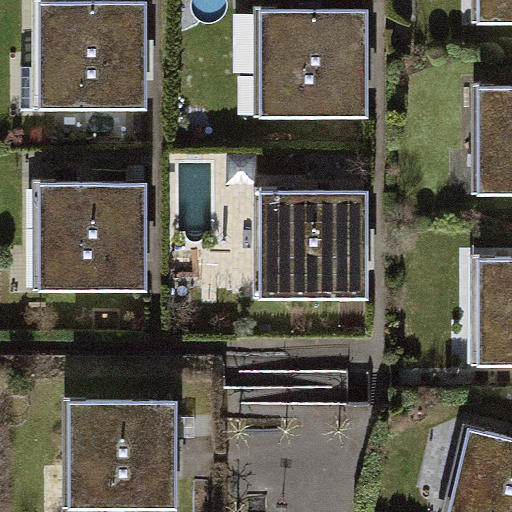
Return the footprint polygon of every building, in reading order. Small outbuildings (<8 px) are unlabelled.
[(143,0),(42,1),(42,63),(23,63),(23,106),(57,106),(57,101),(144,101),(143,0)] [(511,0),(481,0),(481,15),(511,15),(511,0)] [(364,8),(264,8),(264,108),(365,108),(364,8)] [(511,85),(482,86),(482,186),(511,186),(511,85)] [(143,181),(43,181),(43,282),(143,282),(143,181)] [(365,189),(264,189),(264,290),(365,290),(365,189)] [(511,256),(481,256),(481,357),(511,356),(511,256)] [(179,397),(80,396),(79,499),(125,499),(179,500),(179,477),(179,414),(179,397)] [(511,511),(511,435),(472,426),(451,511),(511,511)]
